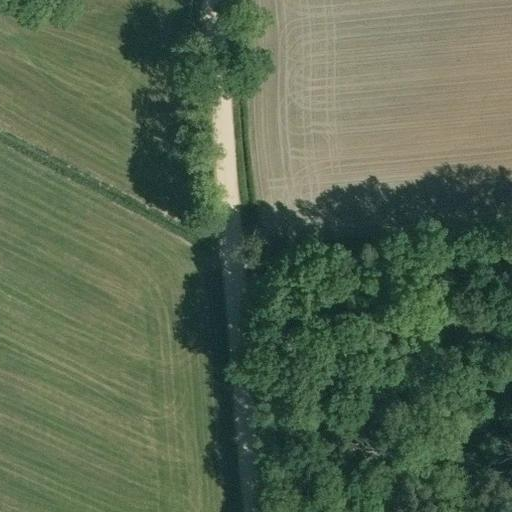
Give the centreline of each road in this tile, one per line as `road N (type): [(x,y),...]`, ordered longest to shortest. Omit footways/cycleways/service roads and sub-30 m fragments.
road 1 (track): [(235,278),(212,0)]
road 2 (track): [(253,511),(235,278)]
